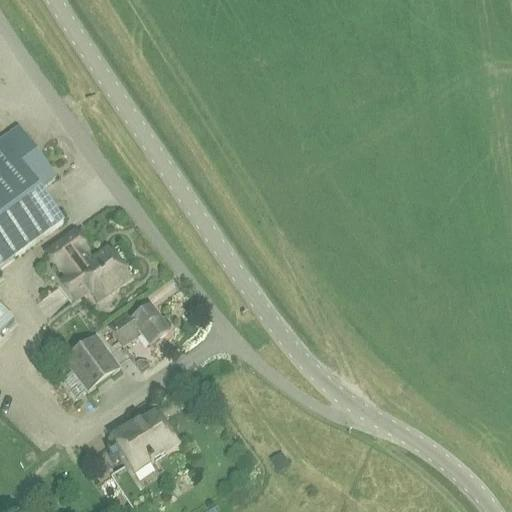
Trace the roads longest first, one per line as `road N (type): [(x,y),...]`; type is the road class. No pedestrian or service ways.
road 1 (residential): [(0,21),(244,352),(325,411),(378,423)]
road 2 (tertiary): [(378,423),(336,393),(275,327),(52,0)]
road 3 (track): [(133,0),(378,423)]
road 4 (tertiary): [(490,511),(438,458),(378,423)]
